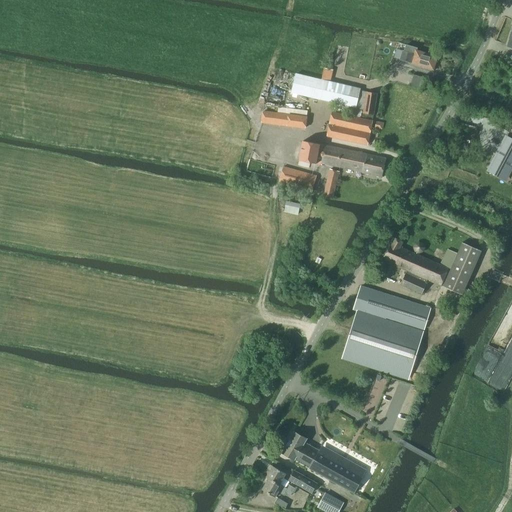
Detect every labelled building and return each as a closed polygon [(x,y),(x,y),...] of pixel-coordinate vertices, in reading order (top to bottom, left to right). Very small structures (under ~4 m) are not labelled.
[(401,50),(398,59),(405,61),(433,69),(436,57),(416,51),(416,48),(406,45),(404,51),(401,50)] [(321,79),(320,80),(327,81),(330,69),(323,67),(322,74),(321,79)] [(355,107),(360,89),(348,86),(327,81),(320,80),(296,74),(292,91),(355,107)] [(349,81),(348,86),(360,89),(361,84),(349,81)] [(366,92),(362,114),(371,115),(375,94),(366,92)] [(262,112),(261,125),(305,131),(306,118),(262,112)] [(367,145),(372,121),(332,112),(327,136),(367,145)] [(494,161),(491,166),(507,174),(511,164),(511,138),(507,136),(496,156),(495,155),(492,160),(494,161)] [(302,141),(298,160),(316,164),(321,165),(322,163),(320,163),(324,145),(320,144),(302,141)] [(324,145),(320,163),(322,163),(382,177),(386,159),(324,145)] [(284,167),(278,184),(311,194),(316,176),(284,167)] [(332,200),(339,173),(329,170),(322,198),(332,200)] [(286,202),(284,213),(297,215),(299,205),(286,202)] [(394,239),(381,260),(406,271),(400,285),(421,294),(426,284),(425,283),(427,280),(462,295),(481,251),(461,242),(456,254),(446,249),(439,265),(400,248),(403,242),(394,239)] [(414,244),(413,248),(414,252),(418,253),(422,252),(424,248),(423,244),(419,242),(414,244)] [(364,314),(385,320),(386,318),(423,330),(430,309),(360,287),(353,310),(357,312),(364,314)] [(423,332),(385,320),(364,314),(357,312),(342,359),(408,379),(423,332)] [(294,432),(282,453),(294,460),(294,459),(353,491),(365,470),(324,446),(321,452),(319,451),(304,442),(306,439),(294,432)] [(272,465),(265,476),(278,484),(285,473),(272,465)] [(294,471),(288,480),(311,493),(313,490),(317,484),(294,471)] [(268,478),(261,489),(274,496),(277,491),(282,495),(284,493),(290,496),(291,493),(292,491),(286,488),(286,489),(281,485),(278,484),(265,476),(265,477),(268,478)] [(325,493),(317,507),(326,511),(337,511),(343,503),(325,493)] [(284,508),(287,503),(276,497),(274,502),(284,508)]
